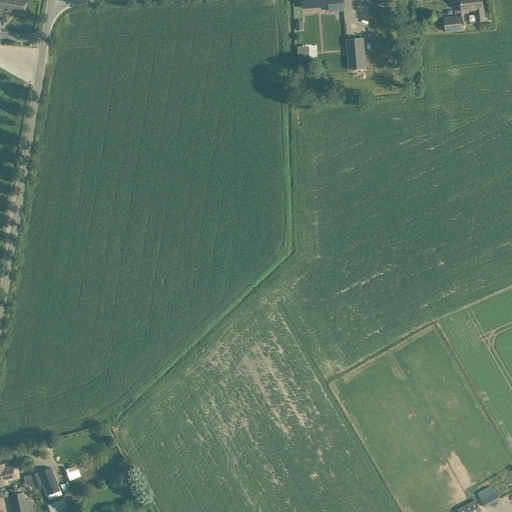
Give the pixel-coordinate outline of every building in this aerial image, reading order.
[(0,0),(0,10),(24,14),(25,0),(0,0)] [(329,11),(343,9),(343,4),(342,0),(302,0),(303,7),(329,5),(329,11)] [(460,0),(461,4),(462,12),(476,10),(477,21),(485,20),(484,9),(483,0),(482,0),(460,0)] [(445,18),(446,27),(446,31),(463,29),(461,16),(445,18)] [(366,68),(363,37),(346,39),(349,70),(366,68)] [(310,54),(298,54),(298,65),(310,65),(310,54)] [(4,464),(0,464),(0,485),(8,484),(8,481),(19,478),(16,464),(5,466),(4,464)] [(80,476),(76,465),(68,468),(69,472),(67,473),(70,480),(80,476)] [(42,485),(46,496),(60,490),(51,467),(23,477),(25,484),(36,488),(42,485)] [(499,499),(491,485),(477,493),(485,507),(499,499)] [(33,511),(31,499),(24,501),(23,492),(10,495),(13,511),(33,511)] [(51,511),(67,505),(64,498),(48,505),(50,511),(51,511)] [(457,510),(458,511),(481,511),(482,511),(475,500),(457,510)]
